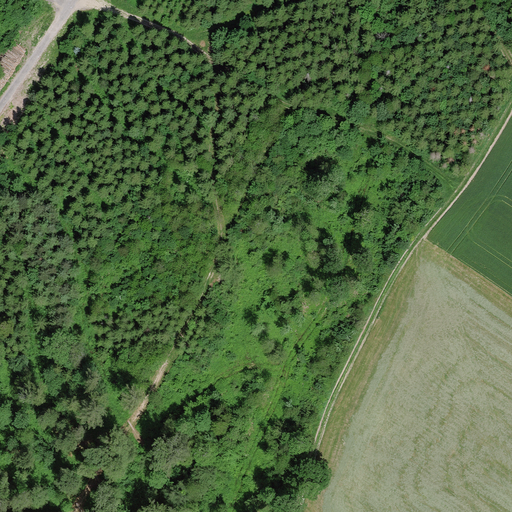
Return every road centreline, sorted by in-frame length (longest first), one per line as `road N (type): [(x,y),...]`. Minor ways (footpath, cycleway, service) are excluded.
road 1 (track): [(74,511),(150,401),(222,251),(211,145),(218,80),(214,64),(183,35),(56,0)]
road 2 (track): [(511,105),(403,259),(320,423),(292,511)]
road 3 (track): [(214,64),(281,101),(372,132),(459,188)]
road 4 (track): [(183,35),(307,0)]
road 5 (track): [(0,103),(71,0)]
